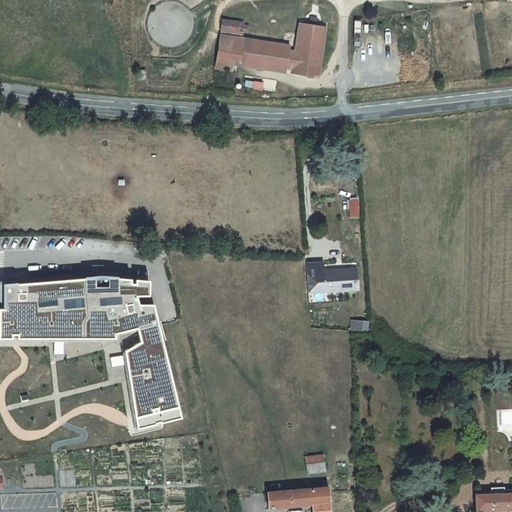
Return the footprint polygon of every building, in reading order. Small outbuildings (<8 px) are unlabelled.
[(223,20),(222,32),(245,33),(245,21),(223,20)] [(299,51),(298,61),(316,64),(322,27),(303,24),(299,51)] [(392,35),(394,53),(401,53),(399,34),(392,35)] [(220,35),(215,67),(232,70),(234,60),(286,69),(289,50),(233,41),(232,43),(229,43),(230,37),(220,35)] [(299,51),(289,50),(286,69),(296,70),(298,61),(299,51)] [(316,64),(298,61),(296,70),(296,73),(315,76),(316,64)] [(349,200),(351,216),(359,216),(358,200),(349,200)] [(357,270),(322,273),(324,292),(358,289),(357,270)] [(149,296),(149,281),(136,280),(136,284),(131,284),(130,280),(102,277),(76,279),(76,283),(40,286),(40,282),(17,284),(17,283),(3,284),(3,309),(0,308),(0,339),(13,339),(12,335),(17,335),(17,339),(115,339),(115,334),(137,329),(158,324),(154,305),(139,305),(137,296),(149,296)] [(158,324),(137,329),(140,342),(124,351),(136,419),(154,414),(153,410),(157,409),(158,415),(159,415),(159,413),(180,407),(158,324)] [(307,473),(326,472),(325,454),(306,455),(307,473)] [(330,511),(328,487),(267,493),(268,508),(311,504),(311,511),(330,511)] [(475,495),(476,511),(511,509),(511,489),(504,489),(504,487),(491,488),(491,491),(491,494),(475,495)]
